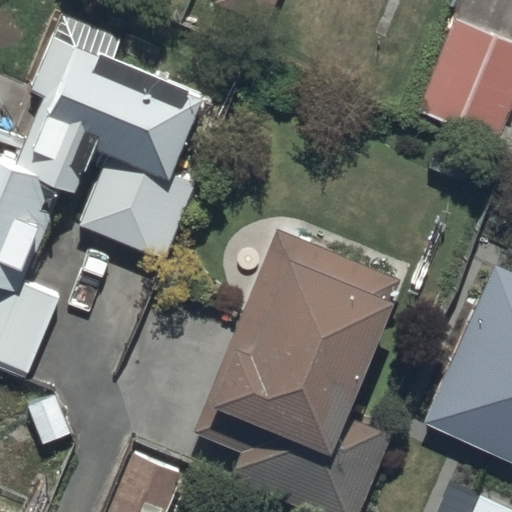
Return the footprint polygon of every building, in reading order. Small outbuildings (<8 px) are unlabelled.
[(217,0),(215,5),(266,27),(278,0),(217,0)] [(0,368),(28,379),(60,301),(24,286),(62,194),(76,199),(90,165),(103,170),(79,227),(165,262),(196,186),(174,176),(205,100),(114,63),(123,41),(64,17),(33,93),(45,98),(16,168),(0,160),(0,368)] [(496,144),(511,105),(511,44),(455,21),(418,112),(496,144)] [(401,282),(278,232),(194,435),(242,455),(231,481),(306,511),(361,511),(393,438),(350,420),(396,307),(392,305),(401,282)] [(424,426),(511,465),(511,274),(496,267),(424,426)] [(110,511),(168,511),(184,476),(134,456),(110,511)]
